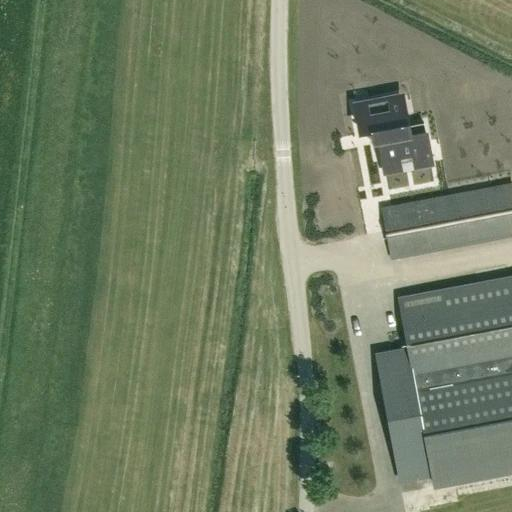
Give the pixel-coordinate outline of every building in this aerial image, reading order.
[(421,95),(424,115),(491,103),(487,84),(469,87),(469,89),(457,91),(457,89),(421,95)] [(429,152),(423,123),(407,126),(402,96),(355,105),(359,128),(367,133),(373,132),(374,139),(378,139),(383,161),(411,155),(413,166),(430,162),(429,152)] [(511,175),(511,152),(497,155),(502,177),(511,175)] [(511,235),(511,184),(381,208),(391,258),(511,235)] [(511,470),(511,276),(398,298),(408,347),(376,354),(400,481),(432,475),(433,485),(511,470)]
